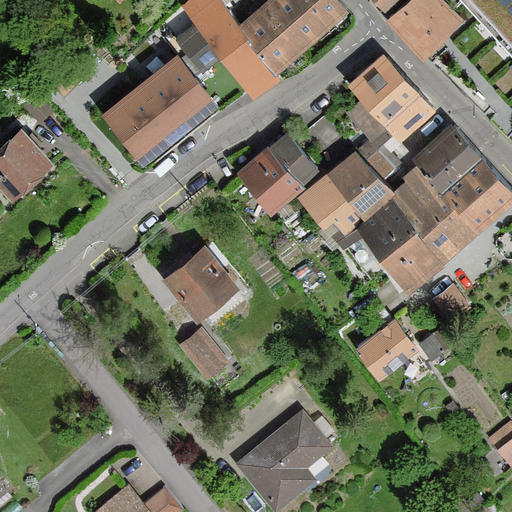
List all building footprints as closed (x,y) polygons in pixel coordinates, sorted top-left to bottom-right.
[(243,26),(223,0),(195,0),(182,14),(162,33),(201,85),(233,61),(247,79),(256,91),(279,73),(276,69),(243,26)] [(271,0),(265,6),(301,47),(331,21),(313,0),(271,0)] [(313,0),(331,21),(348,7),(342,0),(313,0)] [(409,0),(394,15),(425,48),(459,14),(446,0),(409,0)] [(470,0),(446,0),(459,14),(472,1),(470,0)] [(243,26),(276,69),(301,47),(265,6),(243,26)] [(420,90),(389,57),(355,86),(366,98),(386,120),(420,90)] [(129,162),(205,102),(173,61),(97,121),(129,162)] [(51,109),(32,89),(22,99),(41,119),(51,109)] [(434,106),(420,90),(386,120),(391,125),(399,136),(434,106)] [(222,92),(149,150),(157,159),(229,101),(222,92)] [(374,139),(391,125),(386,120),(366,98),(350,112),(374,139)] [(443,185),(445,188),(483,154),(457,125),(418,159),(425,167),(443,185)] [(48,161),(21,131),(0,151),(0,173),(15,191),(48,161)] [(289,132),(273,147),(304,181),(321,166),(289,132)] [(273,147),(245,172),(275,209),(297,190),(304,181),(273,147)] [(380,147),(367,158),(384,177),(397,166),(380,147)] [(393,193),(396,190),(384,177),(367,158),(360,151),(304,197),(326,223),(333,216),(342,225),(348,233),(352,230),(362,222),(393,193)] [(445,188),(476,223),(511,191),(511,187),(483,154),(445,188)] [(426,200),(443,185),(425,167),(410,178),(426,200)] [(393,193),(439,255),(476,223),(445,188),(443,185),(426,200),(410,178),(396,190),(393,193)] [(393,193),(362,222),(407,281),(439,255),(393,193)] [(348,233),(342,225),(334,232),(346,245),(356,234),(352,230),(348,233)] [(234,284),(206,249),(171,276),(199,312),(234,284)] [(454,284),(437,297),(447,309),(463,296),(454,284)] [(417,346),(395,318),(371,336),(360,345),(381,373),(417,346)] [(455,341),(443,326),(420,342),(433,357),(455,341)] [(228,361),(202,330),(185,343),(211,374),(228,361)] [(321,413),(311,421),(325,438),(336,430),(321,413)] [(325,438),(311,421),(298,431),(292,423),(244,463),(278,504),(292,492),(283,482),(305,463),(329,443),(325,438)] [(511,463),(511,423),(493,437),(511,463)] [(314,474),(305,463),(283,482),(292,492),(314,474)] [(143,503),(151,511),(178,511),(184,508),(166,485),(143,503)] [(151,511),(143,503),(131,487),(99,511),(151,511)] [(470,511),(455,493),(433,511),(432,511),(470,511)]
